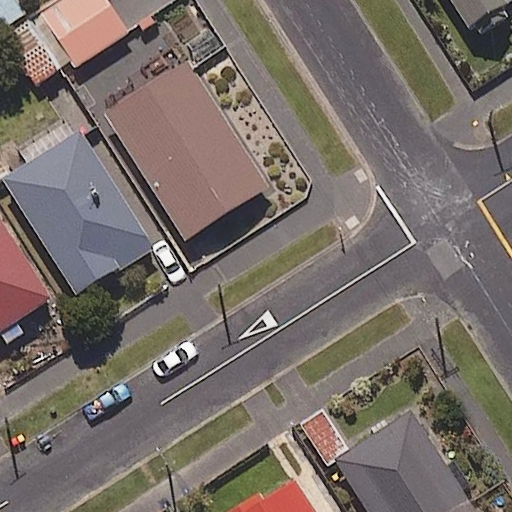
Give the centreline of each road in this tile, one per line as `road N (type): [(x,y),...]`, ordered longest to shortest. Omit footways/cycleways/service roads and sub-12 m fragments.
road 1 (residential): [(451,220),(0,507)]
road 2 (residential): [(451,220),(309,0)]
